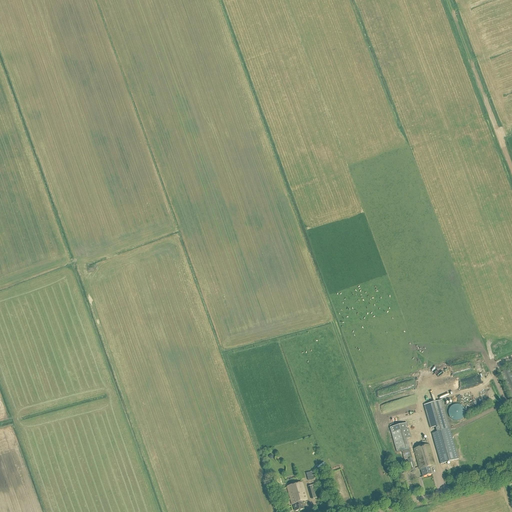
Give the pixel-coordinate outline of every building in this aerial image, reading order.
[(511,395),(504,376),(497,379),(509,406),(511,404),(511,402),(511,401),(511,395)] [(441,401),(424,406),(430,428),(430,429),(434,427),(435,427),(436,432),(436,433),(432,434),(440,464),(457,460),(449,429),(441,401)] [(453,421),(456,422),(459,421),(461,420),(463,418),(465,416),(465,413),(465,411),(463,408),(461,406),(459,405),(456,405),(453,406),(451,407),(449,409),(448,412),(448,415),(449,417),(451,419),(453,421)] [(411,473),(416,472),(407,440),(411,439),(407,424),(390,428),(397,453),(401,451),(404,460),(407,460),(410,471),(410,470),(411,473)] [(431,475),(430,468),(435,467),(428,445),(414,449),(420,471),(421,470),(423,477),(431,475)] [(303,509),(301,503),(307,501),(302,483),(287,487),(292,505),(293,505),(295,511),(303,509)]
